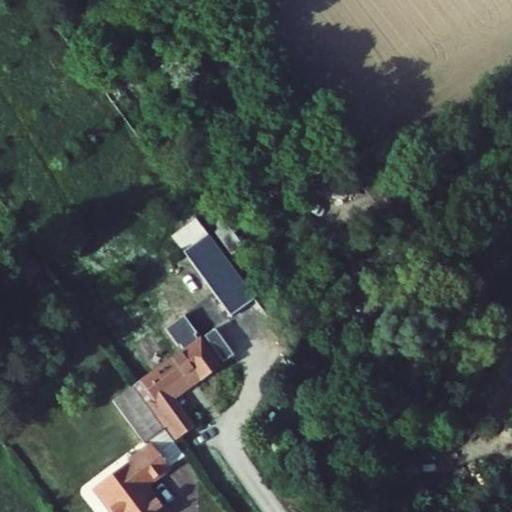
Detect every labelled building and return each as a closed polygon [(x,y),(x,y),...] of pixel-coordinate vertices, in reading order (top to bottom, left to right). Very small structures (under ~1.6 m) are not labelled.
[(209,220),(187,236),(247,318),(269,302),(209,220)] [(52,225),(35,238),(49,257),(66,244),(52,225)] [(66,244),(49,257),(90,313),(108,300),(66,244)] [(27,283),(44,272),(28,246),(11,256),(27,283)] [(204,326),(137,376),(167,416),(178,432),(199,417),(181,392),(173,382),(199,363),(205,371),(224,356),(218,347),(226,341),(214,326),(208,331),(204,326)] [(199,363),(173,382),(181,392),(206,373),(205,371),(199,363)] [(167,416),(137,376),(117,390),(146,431),(167,416)] [(154,433),(94,474),(119,511),(152,511),(165,504),(145,475),(171,458),(154,433)]
